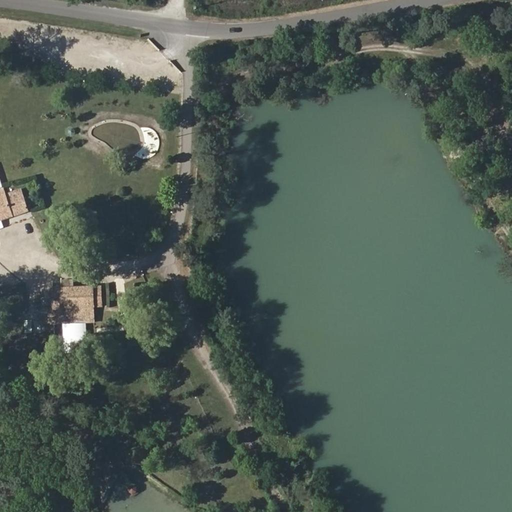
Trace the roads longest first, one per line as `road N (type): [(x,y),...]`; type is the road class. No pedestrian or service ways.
road 1 (track): [(201,36),(177,250),(216,394),(279,511)]
road 2 (tertiary): [(0,2),(201,36),(441,0)]
